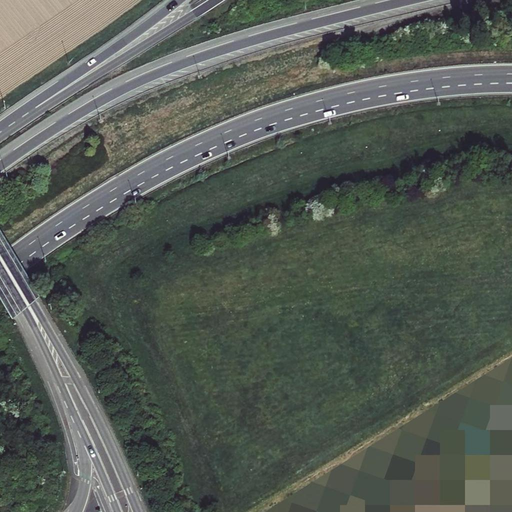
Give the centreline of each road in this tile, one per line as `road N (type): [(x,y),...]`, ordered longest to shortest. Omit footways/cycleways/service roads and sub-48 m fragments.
road 1 (trunk): [(21,255),(158,168),(269,119),(404,87),(511,78)]
road 2 (trunk): [(412,0),(176,65),(94,104),(0,167)]
road 3 (secondary): [(137,511),(79,385),(28,308)]
road 4 (trunk): [(217,0),(51,97)]
road 5 (trunk): [(180,0),(51,97)]
